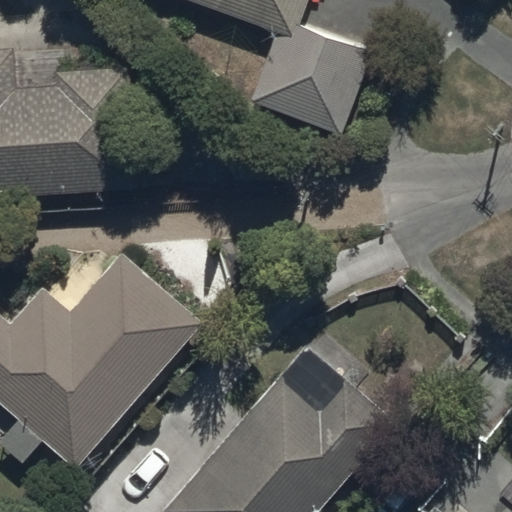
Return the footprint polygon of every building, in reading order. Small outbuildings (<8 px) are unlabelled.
[(202,0),(281,29),(256,97),(344,129),(373,50),(302,24),(310,0),(202,0)] [(0,190),(140,185),(135,63),(62,67),(62,81),(20,83),(18,48),(0,48),(0,190)] [(0,307),(0,396),(22,416),(2,438),(25,459),(46,436),(78,465),(208,323),(126,250),(74,308),(46,283),(13,319),(0,307)] [(311,343),(168,506),(174,511),(318,511),(399,420),(311,343)] [(502,511),(500,510),(497,511),(446,511),(436,502),(427,511),(502,511)]
